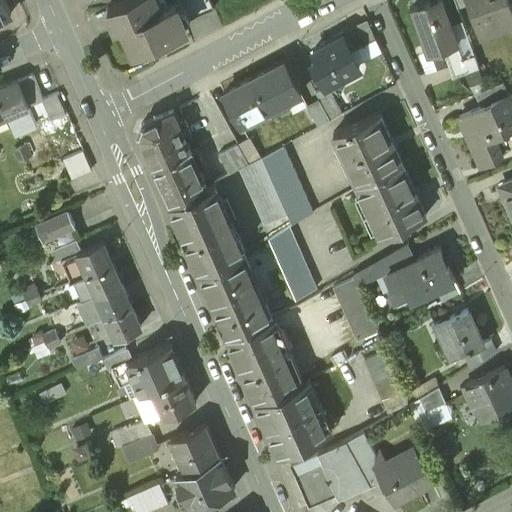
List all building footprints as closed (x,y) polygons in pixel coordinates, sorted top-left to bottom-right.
[(0,0),(0,16),(11,12),(5,0),(0,0)] [(128,0),(109,9),(118,29),(125,26),(163,9),(158,0),(128,0)] [(457,43),(442,0),(433,0),(412,8),(417,24),(421,22),(431,52),(457,43)] [(511,2),(511,0),(455,0),(458,8),(470,4),(479,30),(511,18),(511,2)] [(163,9),(125,26),(136,51),(152,45),(153,48),(166,42),(164,39),(188,28),(177,3),(163,9)] [(344,33),(314,49),(318,58),(313,60),(319,73),(325,70),(331,83),(360,68),(351,51),(353,50),(344,33)] [(475,55),(450,64),(454,77),(479,68),(475,55)] [(284,61),(252,78),(269,110),(272,116),(291,106),(287,100),(301,93),(284,61)] [(33,73),(18,79),(28,105),(43,99),(33,73)] [(269,110),(252,78),(224,93),(241,125),(269,110)] [(18,79),(0,86),(0,98),(7,114),(28,105),(18,79)] [(503,81),(477,93),(483,107),(510,96),(503,81)] [(399,84),(367,98),(372,110),(404,96),(399,84)] [(341,113),(328,91),(318,96),(320,100),(330,119),(341,113)] [(483,107),(462,117),(483,165),(503,157),(494,136),(511,128),(511,97),(511,95),(510,96),(483,107)] [(320,100),(307,107),(318,126),(330,119),(320,100)] [(174,110),(135,127),(152,166),(191,148),(187,138),(192,136),(185,121),(180,123),(174,110)] [(378,112),(333,133),(357,184),(402,164),(378,112)] [(261,156),(250,136),(238,143),(249,163),(261,156)] [(31,156),(26,143),(20,146),(25,158),(31,156)] [(238,143),(222,152),(233,172),(249,163),(238,143)] [(313,212),(284,145),(261,156),(291,225),(313,212)] [(25,158),(20,146),(13,148),(18,161),(25,158)] [(191,148),(152,166),(169,205),(208,187),(191,148)] [(83,150),(63,158),(72,178),(92,169),(83,150)] [(402,164),(357,184),(382,239),(413,225),(412,223),(426,216),(402,164)] [(223,202),(215,184),(208,187),(169,205),(199,273),(244,254),(237,237),(232,239),(223,219),(228,217),(222,202),(223,202)] [(68,210),(36,224),(42,239),(75,225),(68,210)] [(272,234),(299,297),(322,288),(294,224),(272,234)] [(76,237),(52,247),(58,260),(61,259),(82,250),(76,237)] [(82,250),(61,259),(71,281),(73,280),(113,262),(103,240),(82,250)] [(404,244),(353,274),(355,278),(358,286),(389,273),(412,263),(404,244)] [(412,263),(389,273),(396,289),(407,284),(414,300),(455,282),(442,250),(412,263)] [(244,254),(199,273),(227,337),(270,319),(272,318),(265,301),(262,303),(248,272),(252,270),(244,254)] [(113,262),(73,280),(83,301),(122,284),(113,262)] [(358,286),(355,278),(332,289),(355,342),(378,332),(358,286)] [(83,301),(78,303),(87,324),(97,320),(132,305),(122,284),(83,301)] [(37,288),(24,294),(27,300),(39,294),(37,288)] [(39,294),(27,300),(29,306),(42,301),(39,294)] [(132,305),(97,320),(107,342),(141,327),(132,305)] [(468,310),(440,323),(448,340),(445,342),(451,357),(468,350),(469,351),(483,345),(483,343),(468,310)] [(270,319),(227,337),(255,402),(299,383),(270,319)] [(55,330),(43,336),(46,342),(58,337),(55,330)] [(46,342),(36,346),(40,357),(50,352),(48,348),(61,343),(58,337),(46,342)] [(483,345),(469,351),(475,365),(497,353),(491,340),(483,343),(483,345)] [(131,360),(126,361),(127,362),(113,368),(114,368),(120,383),(133,378),(141,394),(152,390),(184,375),(170,342),(131,360)] [(99,348),(72,360),(76,370),(104,358),(99,348)] [(126,349),(105,358),(110,370),(114,368),(113,368),(127,362),(126,361),(131,360),(126,349)] [(342,364),(361,415),(404,400),(386,349),(342,364)] [(511,386),(505,369),(465,386),(473,404),(476,402),(484,419),(511,406),(511,393),(510,388),(511,386)] [(184,375),(152,390),(163,416),(196,402),(184,375)] [(299,383),(255,402),(279,455),(328,434),(315,406),(313,407),(302,382),(299,383)] [(439,386),(420,398),(425,411),(446,403),(439,386)] [(145,420),(127,428),(126,426),(117,430),(124,446),(151,434),(145,420)] [(205,423),(170,438),(184,471),(219,456),(205,423)] [(364,431),(357,435),(346,440),(367,479),(379,473),(374,463),(375,448),(364,431)] [(124,446),(122,447),(129,463),(159,450),(151,434),(124,446)] [(346,440),(302,459),(307,470),(296,474),(309,504),(335,493),(336,495),(368,481),(367,479),(346,440)] [(415,445),(387,460),(385,456),(374,463),(379,473),(385,484),(386,484),(395,500),(419,487),(417,483),(429,477),(421,462),(423,461),(415,445)] [(184,471),(176,475),(190,508),(234,489),(219,456),(184,471)] [(159,483),(128,496),(135,511),(147,511),(168,503),(159,483)]
